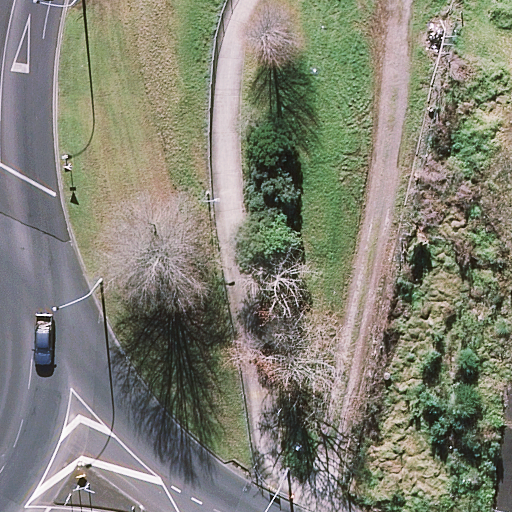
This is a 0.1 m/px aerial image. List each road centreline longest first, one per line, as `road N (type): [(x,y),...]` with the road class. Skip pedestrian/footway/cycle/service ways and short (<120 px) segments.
road 1 (track): [(404,0),(378,203),(317,511)]
road 2 (trunk): [(19,0),(7,71),(25,300)]
road 3 (tertiary): [(28,307),(215,511)]
road 4 (trunk): [(28,307),(28,412),(0,474)]
